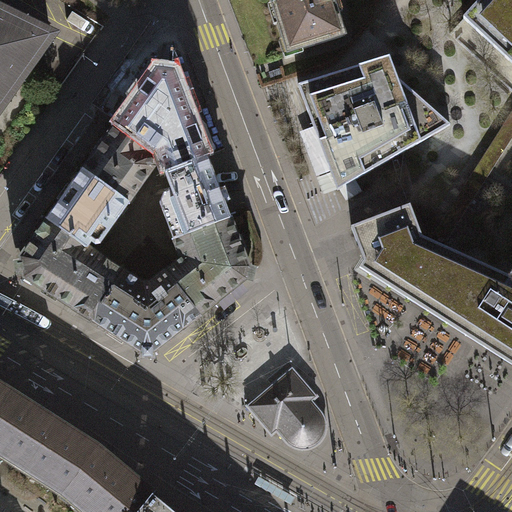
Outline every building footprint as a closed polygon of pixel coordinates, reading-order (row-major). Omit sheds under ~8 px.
[(270,0),(288,54),(346,37),(335,3),(338,2),(336,0),(270,0)] [(511,63),(511,0),(481,0),(464,19),(511,63)] [(50,37),(0,12),(0,106),(28,69),(50,37)] [(390,58),(299,87),(338,191),(451,125),(397,78),(390,58)] [(125,114),(118,123),(149,146),(148,147),(159,155),(159,157),(166,174),(208,158),(207,154),(206,155),(190,112),(175,73),(156,70),(125,114)] [(511,111),(481,160),(494,168),(511,139),(511,111)] [(118,123),(83,172),(128,204),(154,168),(153,159),(144,152),(148,147),(149,146),(118,123)] [(208,158),(166,174),(169,182),(172,190),(166,192),(161,204),(174,241),(231,219),(216,178),(215,174),(214,175),(214,173),(211,165),(208,158)] [(494,168),(481,160),(475,169),(488,177),(494,168)] [(448,241),(488,177),(475,169),(434,234),(448,241)] [(100,243),(128,204),(83,172),(48,220),(87,248),(88,247),(92,241),(96,244),(100,243)] [(510,276),(423,237),(411,206),(352,228),(361,252),(364,261),(360,268),(511,364),(511,279),(509,277),(510,276)] [(250,268),(231,219),(174,241),(179,255),(182,255),(183,259),(166,272),(201,316),(217,303),(217,302),(247,280),(252,281),(255,270),(250,268)] [(92,321),(124,271),(116,267),(109,263),(88,247),(87,248),(48,220),(21,257),(22,263),(16,264),(18,275),(24,274),(25,278),(74,308),(73,309),(77,312),(85,316),(92,321)] [(201,316),(166,272),(151,284),(143,284),(124,271),(92,321),(94,322),(95,322),(142,352),(142,359),(155,358),(154,351),(184,328),(184,329),(201,316)] [(277,431),(284,440),(292,446),(299,449),(307,450),(313,448),(320,444),(324,438),(327,431),(327,423),(325,416),(320,410),(318,407),(317,407),(312,401),(315,399),(318,397),(316,394),(315,395),(294,370),(295,369),(293,367),(290,369),(291,370),(247,406),(272,435),(277,431)] [(0,457),(61,496),(97,448),(0,386),(0,457)] [(97,448),(61,496),(80,511),(139,511),(154,494),(97,448)] [(175,511),(154,494),(139,511),(175,511)]
